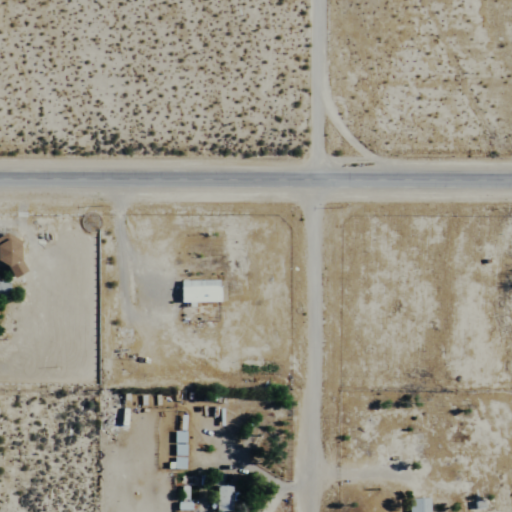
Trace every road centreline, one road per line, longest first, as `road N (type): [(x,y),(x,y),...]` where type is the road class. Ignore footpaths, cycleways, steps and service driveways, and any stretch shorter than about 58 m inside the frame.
road 1 (tertiary): [(511,181),(0,181)]
road 2 (residential): [(314,511),(313,181)]
road 3 (residential): [(313,181),(311,0)]
